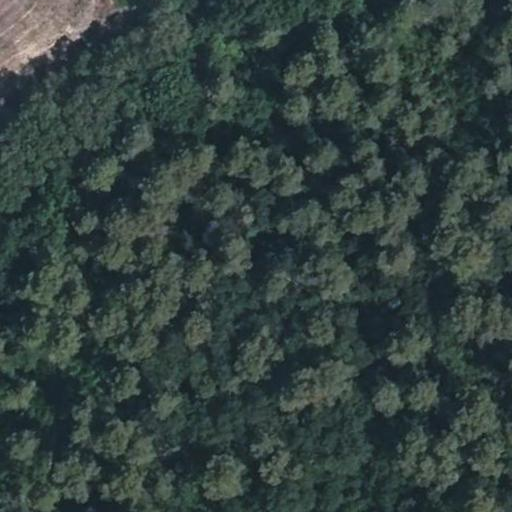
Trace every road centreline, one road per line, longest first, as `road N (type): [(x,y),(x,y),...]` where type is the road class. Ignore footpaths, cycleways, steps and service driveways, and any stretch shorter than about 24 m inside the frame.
road 1 (track): [(142,165),(75,264),(56,357),(51,511)]
road 2 (track): [(296,511),(511,363)]
